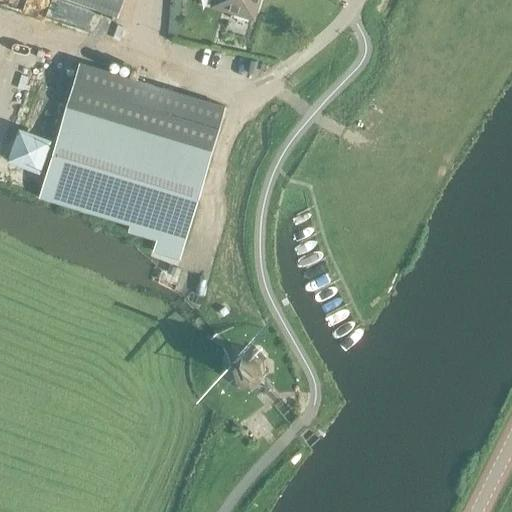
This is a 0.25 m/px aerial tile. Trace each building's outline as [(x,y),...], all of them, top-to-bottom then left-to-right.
[(112,11),(116,0),(81,0),(99,6),(112,11)] [(177,36),(179,0),(170,0),(168,35),(177,36)] [(252,15),(256,0),(214,0),(213,4),(252,15)] [(180,258),(220,120),(224,108),(77,63),(38,196),(129,223),(127,230),(156,238),(152,250),(180,258)] [(19,123),(7,156),(40,169),(53,136),(19,123)] [(174,274),(169,272),(167,271),(164,281),(170,283),(174,274)] [(237,349),(226,359),(226,375),(237,386),(253,386),(255,384),(259,387),(265,381),(261,378),(264,375),(264,360),(263,359),(265,357),(255,347),(253,349),(237,349)] [(275,430),(285,422),(277,412),(267,420),(275,430)]
